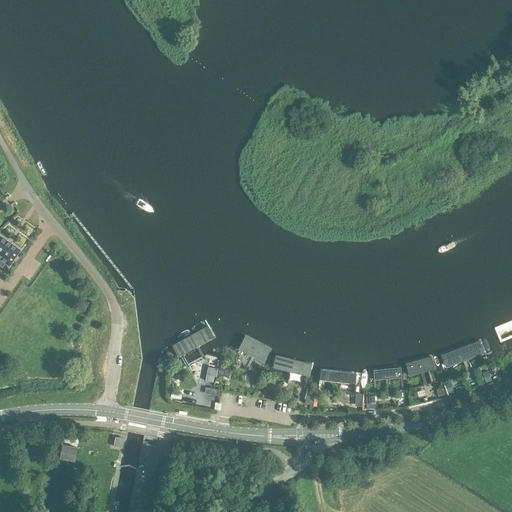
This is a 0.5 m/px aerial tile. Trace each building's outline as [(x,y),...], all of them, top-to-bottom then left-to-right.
[(0,259),(9,265),(9,266),(10,265),(20,251),(21,250),(20,249),(20,250),(0,235),(0,259)] [(511,324),(483,337),(487,345),(511,333),(511,324)] [(208,325),(172,345),(179,357),(215,337),(208,325)] [(246,335),(239,349),(264,362),(271,348),(246,335)] [(483,341),(442,358),(447,369),(488,352),(483,341)] [(314,364),(275,355),(272,367),(311,377),(314,364)] [(431,357),(406,363),(410,375),(435,369),(431,357)] [(231,372),(222,367),(219,373),(228,378),(231,372)] [(400,368),(374,371),(375,382),(402,380),(400,368)] [(358,373),(322,369),(320,380),(356,385),(358,373)] [(491,380),(488,371),(483,373),(486,382),(491,380)] [(117,438),(115,446),(120,447),(120,448),(124,449),(125,439),(121,438),(121,439),(117,438)] [(63,445),(60,459),(76,462),(79,448),(63,445)] [(149,500),(146,511),(152,511),(155,502),(149,500)] [(151,511),(159,511),(162,504),(154,502),(151,511)]
